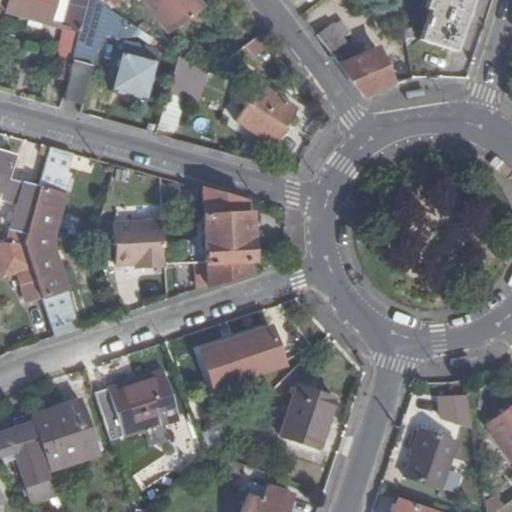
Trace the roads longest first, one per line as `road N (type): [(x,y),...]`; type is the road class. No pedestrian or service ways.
road 1 (residential): [(328,269),(0,374)]
road 2 (tertiary): [(324,203),(0,112)]
road 3 (tertiary): [(346,511),(403,339)]
road 4 (tertiary): [(365,136),(264,0)]
road 5 (residential): [(511,1),(469,126)]
